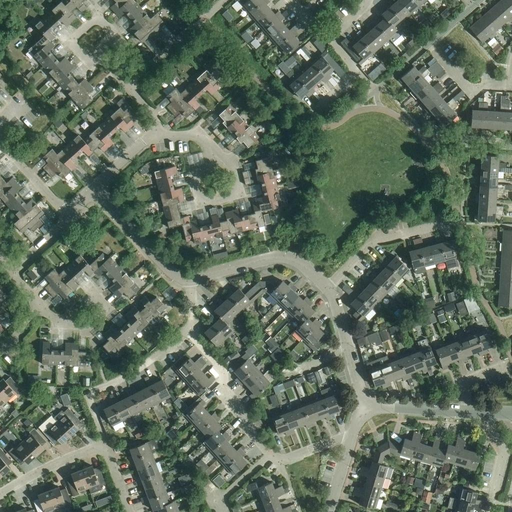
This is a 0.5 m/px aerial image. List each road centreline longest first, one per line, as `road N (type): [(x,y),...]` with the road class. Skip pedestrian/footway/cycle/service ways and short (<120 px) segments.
road 1 (residential): [(0,494),(105,444),(129,511)]
road 2 (residential): [(198,138),(221,151),(237,184),(231,196),(207,203),(198,197),(194,180),(208,164),(204,146)]
road 3 (residential): [(188,329),(222,368),(226,395),(270,454)]
road 4 (residential): [(328,288),(281,256),(190,278)]
road 5 (residential): [(441,224),(376,238),(328,288)]
road 6 (residential): [(99,53),(113,34),(98,15),(69,41),(89,63),(95,59)]
